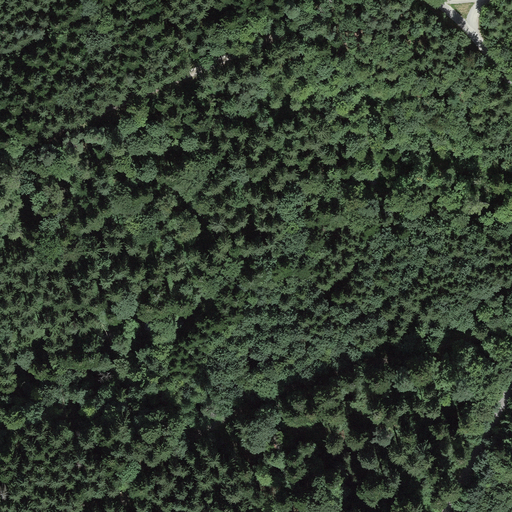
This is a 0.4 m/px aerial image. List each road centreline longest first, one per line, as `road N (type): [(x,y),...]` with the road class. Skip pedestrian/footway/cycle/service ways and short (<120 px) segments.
road 1 (track): [(70,511),(288,385),(511,332)]
road 2 (track): [(0,155),(297,28),(333,0)]
road 3 (unclassified): [(446,511),(511,386)]
